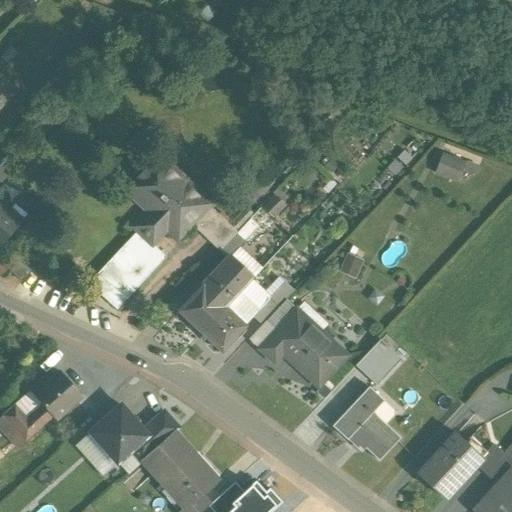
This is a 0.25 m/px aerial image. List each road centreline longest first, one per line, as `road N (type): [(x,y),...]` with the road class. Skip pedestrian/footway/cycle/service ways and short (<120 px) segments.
road 1 (track): [(511,161),(117,7)]
road 2 (residential): [(0,300),(243,422),(364,511)]
